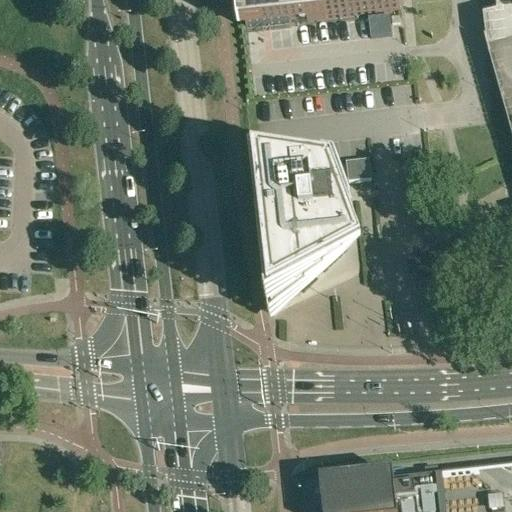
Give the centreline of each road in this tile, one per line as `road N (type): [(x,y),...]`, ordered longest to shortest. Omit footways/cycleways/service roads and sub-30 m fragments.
road 1 (primary): [(175,379),(134,0)]
road 2 (primary): [(97,0),(139,373)]
road 3 (tertiary): [(511,379),(272,388),(175,379)]
road 4 (tertiary): [(179,411),(384,422),(511,410)]
road 5 (unclassified): [(0,125),(20,161),(16,260),(0,259)]
road 6 (unclassified): [(450,119),(479,116),(467,0)]
road 7 (tertiary): [(0,391),(144,406)]
road 8 (tertiary): [(139,373),(0,359)]
